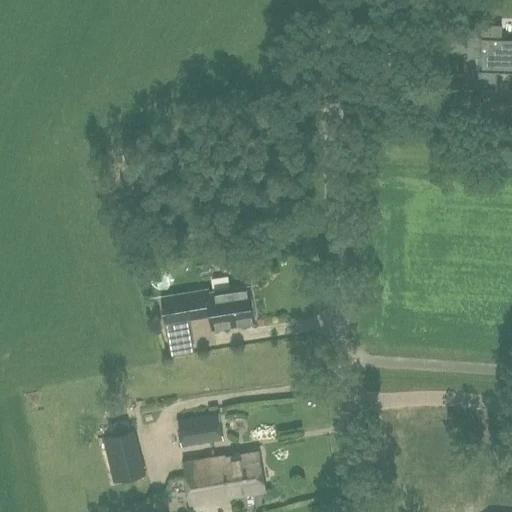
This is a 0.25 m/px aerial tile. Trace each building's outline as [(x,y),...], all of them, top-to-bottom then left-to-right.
[(462,85),(480,85),(496,86),(496,69),(511,69),(511,38),(499,38),(500,25),(458,23),(458,44),(463,44),(462,85)] [(214,326),(257,320),(252,285),(209,291),(209,288),(163,294),(167,319),(213,313),(214,326)] [(223,440),(219,413),(178,419),(182,446),(223,440)] [(142,439),(127,440),(127,447),(110,448),(111,478),(129,478),(128,455),(143,455),(142,439)] [(191,501),(265,490),(260,450),(185,461),(191,501)] [(463,480),(480,476),(476,460),(459,465),(463,480)]
